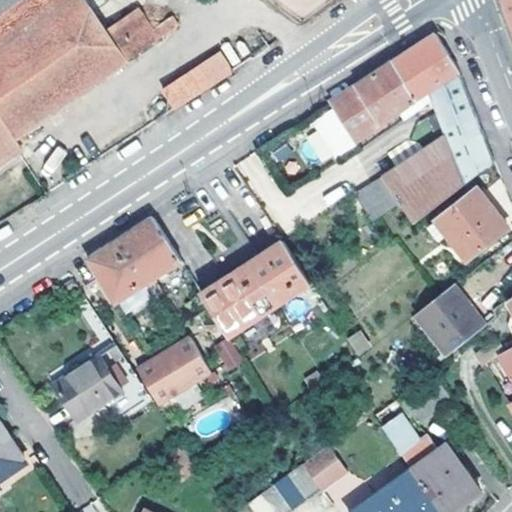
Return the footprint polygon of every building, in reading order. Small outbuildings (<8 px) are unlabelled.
[(86,0),(0,0),(0,92),(26,131),(161,37),(154,27),(143,12),(127,23),(111,34),(86,0)] [(111,0),(86,0),(111,34),(127,23),(111,0)] [(173,15),(154,27),(161,37),(179,24),(173,15)] [(166,89),(177,106),(270,45),(259,28),(166,89)] [(454,62),(436,33),(391,62),(415,102),(419,100),(424,108),(434,102),(431,94),(461,74),(460,70),(454,62)] [(385,66),(331,102),(356,140),(415,102),(391,62),(385,66)] [(470,98),(461,74),(431,94),(434,102),(446,134),(465,183),(495,160),(470,98)] [(0,163),(22,148),(25,146),(18,136),(26,131),(0,92),(0,163)] [(18,136),(25,146),(32,141),(26,131),(18,136)] [(446,134),(358,191),(374,218),(401,201),(415,223),(465,183),(446,134)] [(477,188),(428,227),(438,240),(447,233),(468,258),(508,227),(477,188)] [(118,301),(182,260),(155,216),(135,229),(90,258),(118,301)] [(245,265),(227,276),(202,293),(229,335),(311,283),(283,240),(260,255),(245,265)] [(245,265),(260,255),(250,241),(218,261),(227,276),(245,265)] [(455,283),(415,313),(447,354),(485,324),(455,283)] [(347,339),(357,356),(371,347),(361,330),(347,339)] [(148,395),(109,335),(50,372),(81,419),(107,403),(116,415),(148,395)] [(189,337),(136,370),(159,405),(211,372),(189,337)] [(227,338),(212,349),(229,371),(244,360),(227,338)] [(511,348),(502,354),(511,374),(511,348)] [(453,399),(436,373),(398,400),(416,424),(453,399)] [(420,440),(390,400),(375,411),(413,469),(428,491),(421,496),(431,511),(449,511),(480,490),(447,445),(440,449),(428,435),(420,440)] [(0,424),(0,478),(25,462),(11,441),(0,424)] [(347,468),(329,445),(304,464),(321,487),(347,468)] [(304,464),(290,474),(306,498),(321,487),(304,464)] [(431,511),(421,496),(428,491),(413,469),(352,511),(431,511)] [(290,474),(275,484),(292,509),(306,498),(290,474)] [(261,494),(272,511),(288,511),(292,509),(275,484),(261,494)] [(272,511),(261,494),(246,505),(250,511),(272,511)]
